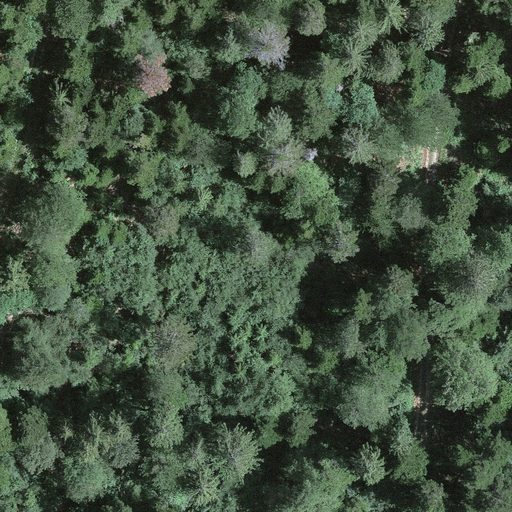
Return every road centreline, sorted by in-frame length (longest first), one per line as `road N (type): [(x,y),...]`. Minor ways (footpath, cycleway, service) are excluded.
road 1 (track): [(458,0),(423,264),(428,329),(412,511)]
road 2 (track): [(0,241),(51,0)]
